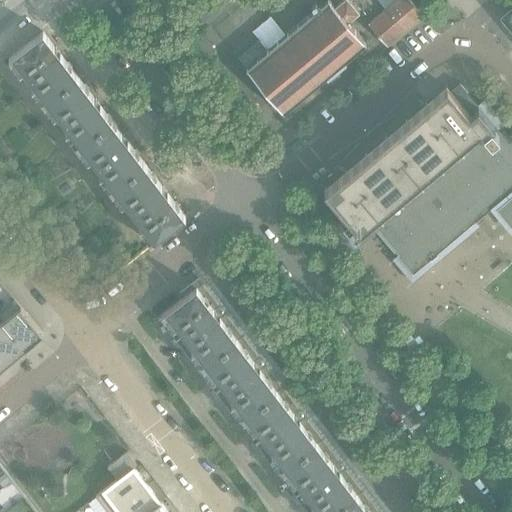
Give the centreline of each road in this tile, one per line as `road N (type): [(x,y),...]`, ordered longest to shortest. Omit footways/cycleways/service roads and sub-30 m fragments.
road 1 (residential): [(248,198),(490,511)]
road 2 (residential): [(511,75),(491,50),(455,43),(248,198)]
road 3 (residential): [(248,198),(93,0)]
road 4 (residential): [(219,511),(84,334)]
road 5 (residential): [(84,334),(248,198)]
road 6 (residential): [(84,334),(0,229)]
